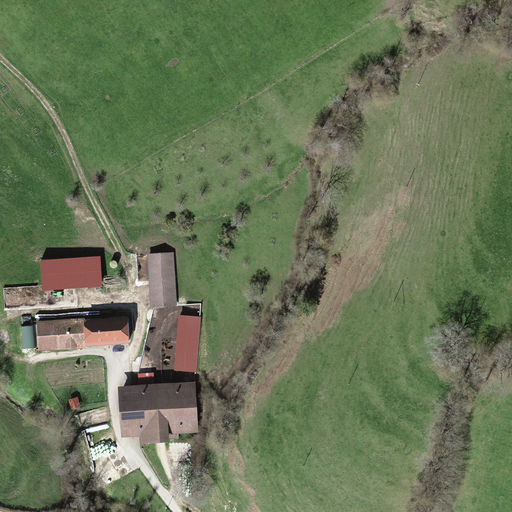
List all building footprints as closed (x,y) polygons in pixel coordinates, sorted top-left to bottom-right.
[(173,252),(147,254),(151,307),(177,305),(173,252)] [(100,256),(40,260),(42,290),(102,286),(100,256)] [(196,372),(201,317),(179,315),(174,370),(196,372)] [(36,326),(21,326),(23,349),(38,348),(39,351),(86,348),(86,346),(130,343),(128,317),(84,320),(84,318),(35,321),(36,326)] [(195,382),(118,387),(121,438),(139,436),(140,444),(170,442),(169,439),(178,438),(178,433),(198,432),(195,382)]
